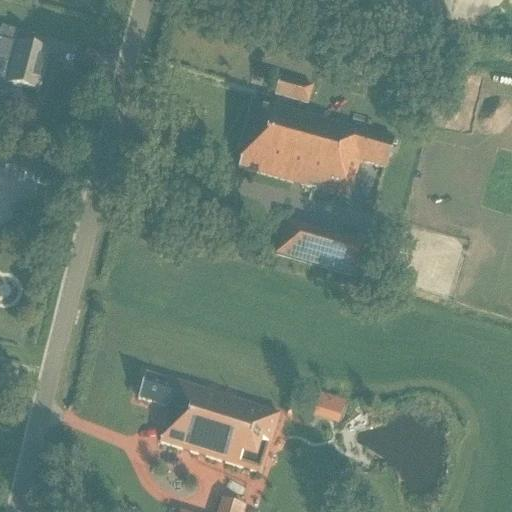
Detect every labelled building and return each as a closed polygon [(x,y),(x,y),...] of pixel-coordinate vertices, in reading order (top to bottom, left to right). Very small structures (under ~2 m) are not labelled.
[(453,0),(324,0),(445,31),(453,0)] [(1,29),(0,32),(0,60),(12,63),(6,85),(38,93),(48,54),(26,48),(29,36),(1,29)] [(397,65),(393,81),(419,88),(423,72),(397,65)] [(308,106),(312,88),(279,79),(274,97),(308,106)] [(238,169),(349,200),(359,163),(386,170),(395,140),(276,107),(278,102),(255,95),(239,150),(243,151),(238,169)] [(368,249),(286,225),(276,258),(359,281),(368,249)] [(258,477),(278,418),(146,375),(136,406),(167,416),(163,428),(165,429),(160,445),(258,477)] [(315,511),(324,470),(306,466),(295,511),(315,511)] [(243,511),(245,509),(221,502),(218,511),(243,511)]
